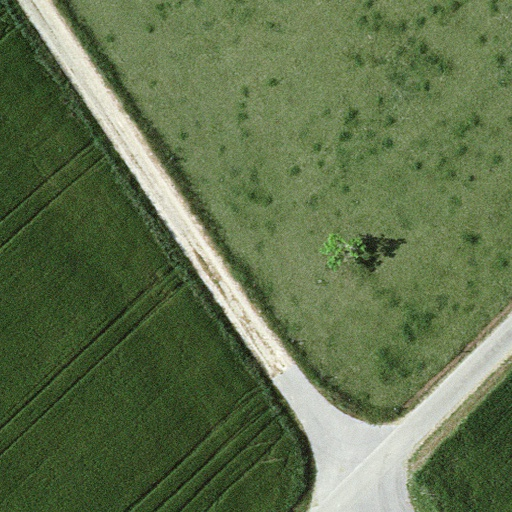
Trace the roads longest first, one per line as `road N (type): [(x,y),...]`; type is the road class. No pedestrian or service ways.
road 1 (track): [(378,511),(351,484),(28,0)]
road 2 (track): [(324,511),(511,325)]
